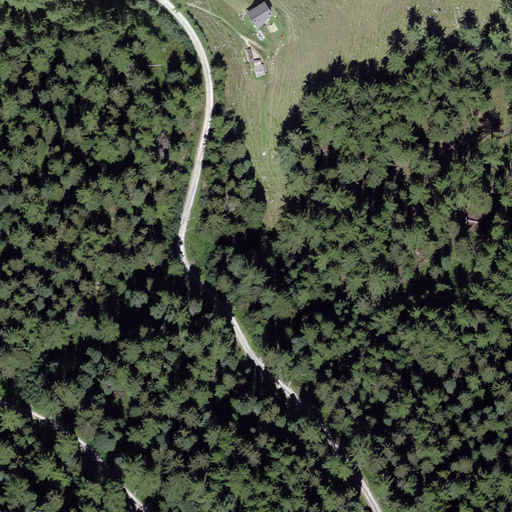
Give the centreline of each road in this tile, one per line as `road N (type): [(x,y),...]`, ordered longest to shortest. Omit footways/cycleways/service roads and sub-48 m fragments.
road 1 (track): [(371,511),(338,441),(267,384),(192,285),(192,34),(165,0)]
road 2 (track): [(0,406),(152,511)]
